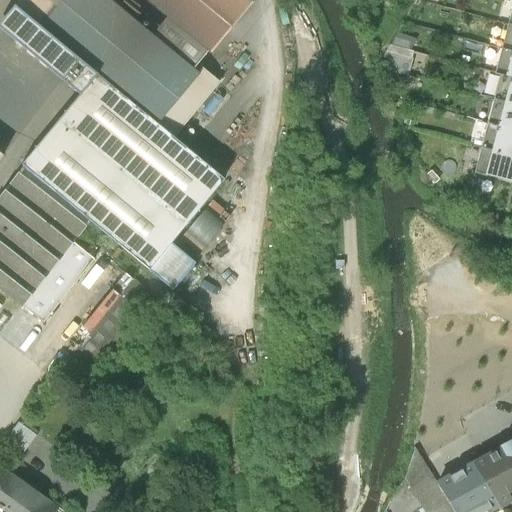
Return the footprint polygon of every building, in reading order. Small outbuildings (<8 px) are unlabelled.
[(19,0),(13,7),(96,75),(157,124),(198,75),(196,73),(192,70),(153,37),(108,0),(146,0),(168,18),(208,51),(210,53),(251,3),(247,0),(19,0)] [(96,75),(13,7),(0,22),(0,30),(79,95),(96,75)] [(168,18),(153,37),(192,70),(208,51),(168,18)] [(511,51),(511,24),(507,23),(501,48),(511,51)] [(385,64),(409,75),(425,41),(401,29),(385,64)] [(511,77),(511,51),(501,48),(495,73),(499,74),(511,77)] [(196,73),(198,75),(157,124),(173,138),(219,82),(201,68),(196,73)] [(511,77),(499,74),(493,99),(511,103),(511,77)] [(21,165),(23,167),(90,223),(149,270),(223,180),(173,138),(157,124),(96,75),(79,95),(21,165)] [(511,129),(511,103),(493,99),(487,123),(511,129)] [(511,129),(487,123),(481,148),(511,155),(511,129)] [(511,181),(511,155),(481,148),(474,173),(511,181)] [(0,289),(22,306),(73,243),(90,223),(23,167),(0,196),(0,289)] [(73,243),(22,306),(42,323),(94,260),(73,243)] [(98,376),(159,302),(134,279),(63,367),(92,392),(102,380),(98,376)] [(22,455),(36,436),(18,423),(4,442),(22,455)] [(511,441),(511,442),(510,439),(505,442),(499,446),(500,448),(472,464),(498,506),(510,499),(509,497),(511,494),(511,441)] [(454,511),(436,484),(413,446),(408,476),(406,480),(425,511),(454,511)] [(487,511),(498,506),(472,464),(436,484),(454,511),(487,511)] [(0,511),(54,511),(58,508),(6,470),(0,478),(0,511)]
